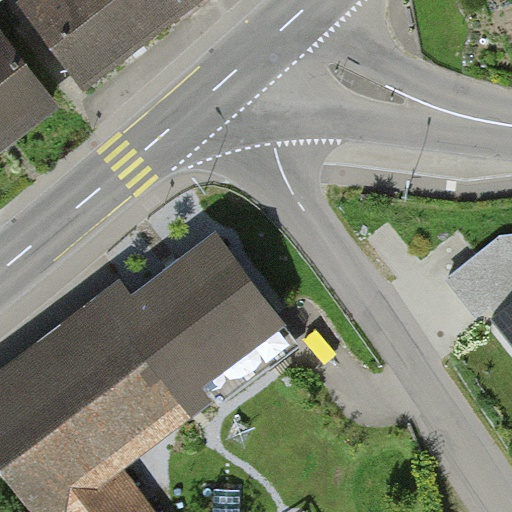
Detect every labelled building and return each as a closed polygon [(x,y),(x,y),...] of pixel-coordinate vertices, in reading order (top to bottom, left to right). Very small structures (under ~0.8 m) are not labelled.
[(45,0),(34,9),(91,84),(203,0),(45,0)] [(0,164),(67,114),(4,31),(0,33),(0,164)] [(511,309),(501,318),(511,332),(511,232),(450,278),(478,316),(511,290),(511,309)] [(235,235),(143,307),(214,399),(307,328),(235,235)] [(166,511),(129,464),(214,399),(143,307),(0,416),(0,444),(52,511),(166,511)]
